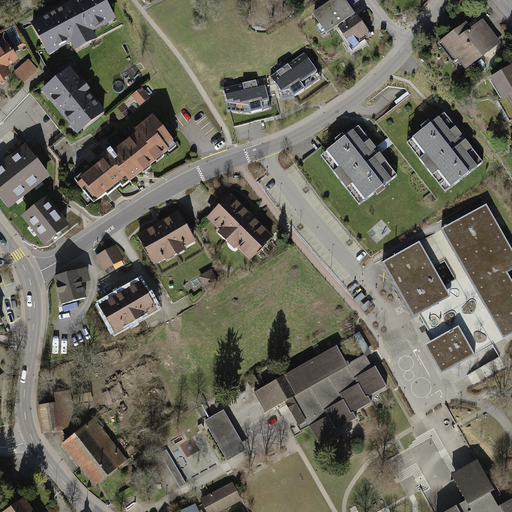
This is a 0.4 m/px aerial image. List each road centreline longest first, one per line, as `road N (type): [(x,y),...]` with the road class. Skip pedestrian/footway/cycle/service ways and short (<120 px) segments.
road 1 (residential): [(408,48),(325,119),(182,182),(29,278)]
road 2 (residential): [(362,276),(386,309),(369,324),(417,394),(476,400),(511,431)]
road 3 (tertiary): [(31,438),(24,405),(29,278)]
